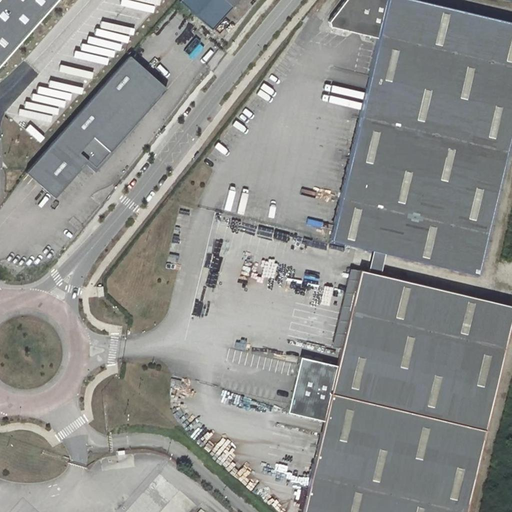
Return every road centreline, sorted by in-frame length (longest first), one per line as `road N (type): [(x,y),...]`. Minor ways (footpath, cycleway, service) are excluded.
road 1 (unclassified): [(51,308),(70,272),(291,0)]
road 2 (unknown): [(232,73),(198,62),(131,157),(66,220),(0,258)]
road 3 (unclassified): [(0,398),(39,405),(72,378),(76,339),(51,308)]
